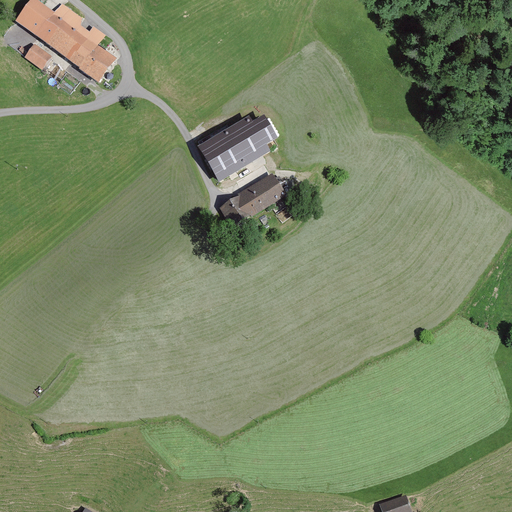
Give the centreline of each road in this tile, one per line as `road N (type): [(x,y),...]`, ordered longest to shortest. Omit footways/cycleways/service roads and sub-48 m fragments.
road 1 (unclassified): [(134,90),(161,103),(183,129),(209,204),(256,177)]
road 2 (track): [(183,129),(287,52),(313,0)]
road 3 (unclassified): [(0,113),(93,106),(134,90)]
